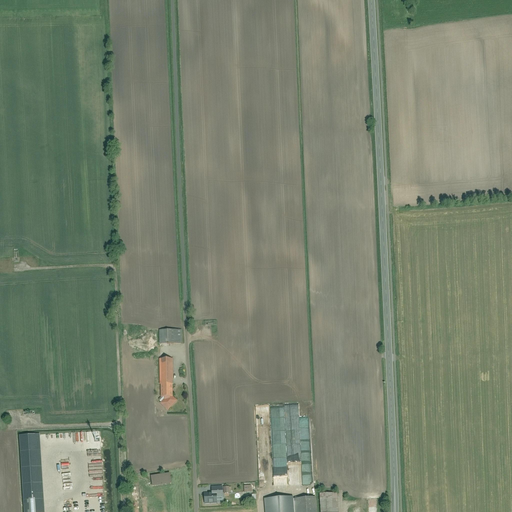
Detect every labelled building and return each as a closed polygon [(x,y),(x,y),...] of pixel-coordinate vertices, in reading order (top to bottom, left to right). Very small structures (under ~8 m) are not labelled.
[(169,330),(169,343),(181,343),(181,330),(169,330)] [(160,356),(128,357),(128,374),(160,373),(160,359),(160,356)] [(177,401),(173,396),(172,359),(160,359),(160,373),(161,397),(166,397),(160,403),(168,410),(177,401)] [(160,373),(128,374),(128,384),(160,384),(160,373)] [(170,473),(151,476),(153,486),(171,483),(170,473)] [(223,496),(223,487),(212,488),(212,495),(216,495),(216,497),(223,496)] [(338,511),(338,493),(320,494),(320,511),(338,511)] [(204,495),(205,503),(217,503),(216,497),(216,495),(212,495),(204,495)] [(294,496),(265,498),(265,511),(294,511),(294,498),(294,496)] [(316,511),(315,496),(294,498),(294,511),(316,511)]
